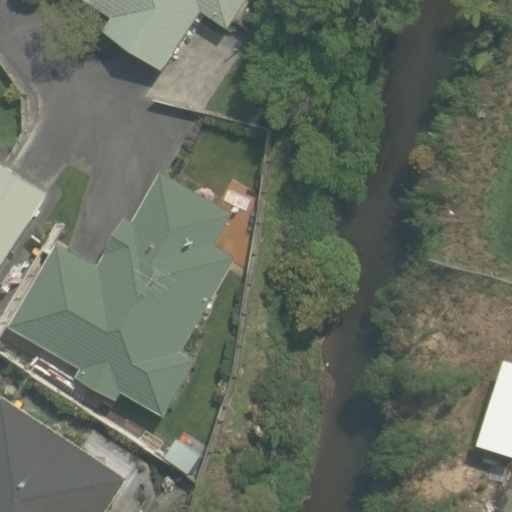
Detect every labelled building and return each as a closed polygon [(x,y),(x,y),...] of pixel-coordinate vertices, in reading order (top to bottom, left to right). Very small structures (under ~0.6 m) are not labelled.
[(266,0),(95,0),(127,22),(119,34),(178,74),(219,14),(246,33),(266,0)] [(299,49),(304,17),(285,13),(279,45),(299,49)] [(0,290),(68,191),(14,155),(7,164),(0,159),(0,290)] [(141,211),(113,259),(73,238),(26,323),(98,364),(94,373),(133,396),(138,387),(181,413),(214,355),(199,347),(254,251),(233,240),(252,208),(178,166),(150,216),(141,211)] [(0,337),(12,317),(0,309),(0,337)] [(0,419),(0,511),(120,511),(146,473),(19,390),(0,419)] [(213,448),(186,430),(172,451),(199,469),(213,448)]
